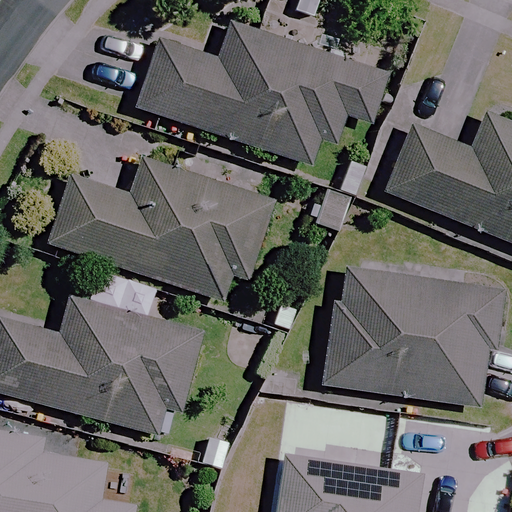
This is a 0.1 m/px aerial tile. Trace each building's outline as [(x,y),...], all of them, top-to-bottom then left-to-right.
[(379,79),(219,26),(206,66),(146,47),(126,110),(302,168),(311,141),(329,147),(338,119),(363,127),(379,79)] [(511,132),(478,119),(464,154),(402,129),(376,195),(511,248),(511,132)] [(265,205),(134,163),(123,199),(63,180),(41,246),(216,303),(225,276),(240,281),(265,205)] [(494,293),(338,270),(321,388),(471,410),(480,350),(486,351),(494,293)] [(194,336),(60,300),(52,329),(0,314),(0,397),(149,438),(157,410),(172,414),(194,336)] [(35,454),(37,442),(0,435),(0,511),(125,511),(132,470),(35,454)] [(321,448),(319,463),(277,457),(269,511),(407,511),(412,475),(383,471),(385,457),(321,448)]
